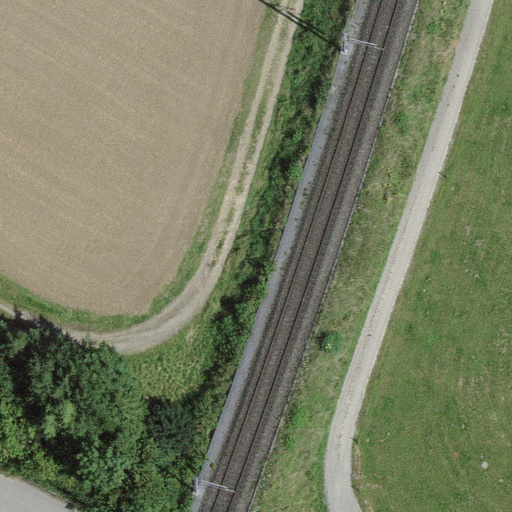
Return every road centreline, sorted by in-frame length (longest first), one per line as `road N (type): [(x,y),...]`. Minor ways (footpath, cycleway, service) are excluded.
road 1 (track): [(0,312),(72,343),(171,336),(213,286),(308,0)]
road 2 (track): [(478,0),(349,419),(339,499),(348,511)]
